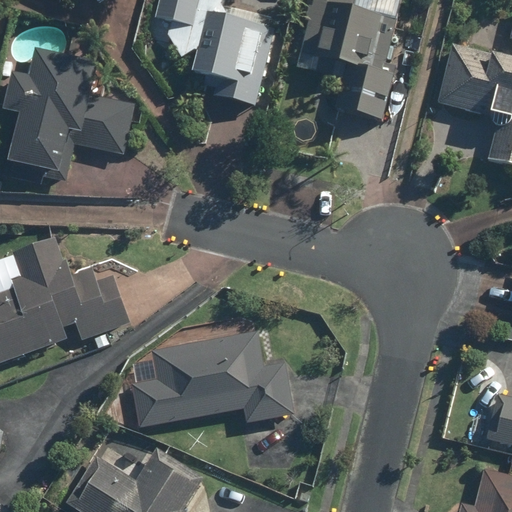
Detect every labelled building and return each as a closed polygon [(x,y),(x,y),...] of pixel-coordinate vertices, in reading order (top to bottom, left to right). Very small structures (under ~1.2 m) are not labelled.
[(162,0),(158,19),(183,60),(200,52),(196,74),(218,78),(214,99),(262,108),(276,31),(226,22),(229,0),(162,0)] [(364,0),(312,0),(297,70),(346,82),(339,112),(385,123),(398,65),(392,63),(401,23),(361,14),(364,0)] [(511,62),(453,47),(437,108),(495,124),(486,158),(511,164),(511,62)] [(30,77),(12,74),(4,110),(22,114),(7,180),(45,188),(48,175),(64,179),(72,144),(126,156),(137,108),(93,98),(100,67),(35,53),(30,77)] [(0,366),(133,326),(118,278),(97,285),(93,272),(74,278),(69,261),(64,263),(58,241),(14,255),(22,279),(10,283),(12,290),(0,293),(0,366)] [(142,428),(248,414),(249,423),(296,417),(289,366),(264,369),(260,337),(152,352),(153,358),(133,361),(142,428)] [(489,443),(511,448),(511,403),(499,400),(489,443)] [(0,511),(10,511),(0,503),(0,462),(2,460),(6,435),(0,429),(0,511)] [(96,458),(66,508),(72,511),(187,511),(206,480),(159,453),(141,484),(96,458)] [(479,511),(463,507),(461,511),(511,511),(511,476),(489,471),(479,511)]
